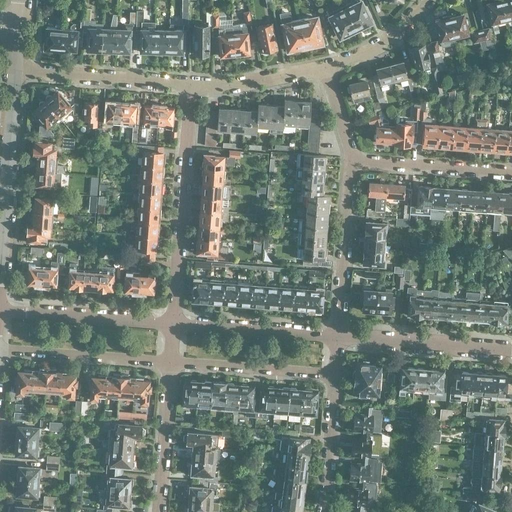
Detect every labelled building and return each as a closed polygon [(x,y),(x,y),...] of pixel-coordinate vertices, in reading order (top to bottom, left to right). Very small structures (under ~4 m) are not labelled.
[(350,0),(351,1),(343,5),(356,30),(364,26),(363,25),(364,24),(364,23),(370,20),(360,0),(350,0)] [(491,23),(492,23),(493,27),(497,26),(496,22),(505,20),(499,0),(493,0),(494,2),(487,4),(491,23)] [(511,0),(499,0),(505,20),(511,18),(511,0)] [(343,5),(329,12),(327,8),(320,11),(326,26),(333,23),(339,35),(345,32),(346,33),(347,32),(348,34),(356,30),(343,5)] [(88,28),(87,36),(87,50),(101,50),(102,28),(102,24),(95,24),(95,21),(91,20),(91,8),(84,8),(84,18),(83,20),(83,28),(88,28)] [(231,25),(232,27),(234,56),(243,55),(243,53),(249,52),(246,26),(246,24),(251,23),(248,11),(243,12),(245,22),(231,25)] [(297,50),(305,48),(300,21),(292,22),(290,11),(279,13),(282,24),(283,24),(288,50),(296,48),(297,50)] [(169,30),(168,52),(182,52),(183,29),(188,29),(188,12),(182,12),(182,22),(183,22),(183,26),(169,26),(169,30)] [(102,28),(101,50),(115,51),(116,29),(117,14),(113,14),(110,29),(102,28)] [(308,19),(300,21),(305,48),(314,46),(313,45),(322,43),(316,17),(311,18),(310,14),(307,15),(308,19)] [(455,14),(448,16),(454,39),(463,37),(463,35),(467,34),(462,14),(455,16),(455,14)] [(440,40),(445,39),(446,41),(454,39),(448,16),(442,17),(443,19),(435,21),(440,40)] [(62,27),(60,49),(63,52),(71,53),(71,49),(75,50),(76,47),(81,47),(81,45),(82,28),(83,28),(83,20),(84,18),(77,17),(77,24),(73,23),(71,25),(71,27),(62,27)] [(57,26),(50,26),(47,25),(46,40),(43,41),(42,50),(52,51),(54,49),(60,49),(62,27),(62,22),(57,22),(57,26)] [(116,29),(115,51),(129,52),(130,37),(132,37),(133,24),(124,23),(124,29),(116,29)] [(271,23),(257,26),(262,52),(263,53),(263,54),(264,54),(265,54),(266,54),(267,54),(268,53),(269,52),(269,50),(276,49),(271,23)] [(193,36),(193,42),(194,43),(194,53),(197,53),(200,55),(202,55),(205,53),(208,53),(208,26),(207,26),(206,25),(203,25),(202,26),(194,25),(194,35),(193,36)] [(232,27),(224,28),(218,29),(220,55),(227,55),(227,56),(234,56),(232,27)] [(482,29),(485,40),(487,48),(487,49),(493,47),(490,34),(494,33),(493,27),(482,29)] [(140,51),(154,51),(154,29),(141,29),(140,51)] [(154,29),(154,51),(168,52),(169,30),(154,29)] [(482,29),(477,31),(479,41),(485,40),(482,29)] [(471,32),(474,43),(479,42),(479,41),(477,31),(471,32)] [(431,42),(434,57),(440,56),(436,41),(431,42)] [(423,69),(424,69),(425,74),(430,72),(427,62),(428,62),(426,52),(425,52),(423,46),(417,47),(417,45),(411,46),(412,48),(410,49),(415,68),(422,66),(423,69)] [(403,61),(390,65),(394,83),(400,81),(401,86),(409,84),(412,97),(413,97),(414,99),(417,99),(412,77),(407,78),(406,78),(406,77),(407,77),(403,61)] [(374,87),(375,91),(378,101),(377,101),(378,105),(379,105),(385,103),(382,90),(388,89),(387,84),(394,83),(390,65),(375,68),(380,85),(374,87)] [(429,68),(436,96),(443,95),(436,66),(429,68)] [(359,81),(348,84),(353,103),(370,99),(365,80),(364,77),(358,78),(359,81)] [(46,100),(45,100),(59,117),(71,108),(66,101),(67,101),(61,94),(59,95),(56,91),(52,95),(49,95),(46,95),(45,98),(46,100)] [(296,100),(284,99),(282,126),(294,127),(296,100)] [(41,122),(42,121),(43,122),(39,125),(38,135),(52,136),(53,133),(47,127),(59,117),(45,100),(44,100),(42,100),(40,101),(39,103),(39,105),(34,109),(37,113),(35,114),(41,122)] [(296,100),(294,127),(308,128),(308,124),(309,118),(314,119),(315,108),(310,108),(310,101),(296,100)] [(112,120),(120,120),(121,101),(115,101),(115,102),(112,102),(112,103),(107,103),(105,123),(112,123),(112,120)] [(121,101),(120,120),(128,121),(127,124),(134,125),(136,105),(130,104),(131,104),(128,103),(128,102),(121,101)] [(377,101),(372,102),(375,115),(378,114),(381,113),(379,105),(378,105),(377,101)] [(421,101),(405,106),(405,107),(414,108),(413,119),(419,119),(421,102),(421,101)] [(85,102),(84,119),(88,120),(88,125),(96,126),(98,103),(85,102)] [(422,145),(437,146),(439,125),(431,124),(431,118),(426,118),(426,111),(425,111),(426,103),(421,102),(419,119),(422,120),(421,128),(425,128),(425,131),(423,131),(422,145)] [(150,123),(157,123),(158,104),(152,104),(152,105),(150,105),(150,106),(144,105),(143,125),(150,126),(150,123)] [(158,104),(157,123),(165,124),(165,127),(171,127),(173,107),(167,107),(167,106),(166,106),(166,105),(158,104)] [(258,104),(257,111),(256,126),(268,127),(270,105),(258,104)] [(283,106),(270,105),(268,127),(282,128),(282,126),(283,106)] [(212,111),(211,121),(217,122),(216,128),(216,129),(229,130),(231,108),(218,107),(218,111),(212,111)] [(231,108),(229,130),(242,131),(244,110),(231,108)] [(257,111),(244,110),(242,131),(255,132),(256,126),(257,111)] [(378,114),(375,115),(367,118),(369,124),(374,122),(376,126),(375,140),(386,141),(386,143),(395,144),(396,128),(388,128),(388,120),(385,118),(383,113),(378,114)] [(467,127),(465,148),(479,149),(481,119),(475,119),(474,128),(467,127)] [(481,119),(479,149),(493,150),(494,129),(487,129),(487,120),(481,119)] [(396,128),(395,144),(409,145),(409,140),(411,140),(413,121),(405,120),(405,123),(396,123),(396,128)] [(439,125),(437,146),(451,147),(453,126),(439,125)] [(453,126),(451,147),(465,148),(467,127),(453,126)] [(494,129),(493,150),(507,151),(508,130),(494,129)] [(62,148),(74,149),(74,138),(63,137),(62,148)] [(32,155),(35,155),(55,156),(56,156),(56,148),(53,148),(54,142),(48,142),(48,141),(34,140),(34,145),(32,145),(32,147),(31,148),(31,151),(32,153),(32,155)] [(136,144),(135,157),(142,157),(142,165),(163,166),(164,157),(162,157),(162,146),(136,144)] [(202,161),(201,168),(225,170),(226,163),(233,164),(234,158),(240,158),(240,151),(229,150),(229,157),(226,157),(226,156),(214,155),(214,154),(203,153),(203,160),(202,161)] [(303,153),(297,153),(296,166),(303,167),(324,168),(325,155),(317,154),(306,154),(303,153)] [(35,155),(35,163),(36,163),(36,170),(54,171),(55,156),(35,155)] [(132,174),(131,178),(160,180),(160,176),(163,176),(163,166),(142,165),(141,175),(132,174)] [(303,167),(302,180),(323,182),(324,168),(303,167)] [(225,170),(201,168),(201,175),(202,176),(203,176),(202,182),(229,184),(230,185),(230,179),(222,178),(225,178),(225,170)] [(33,176),(35,176),(35,185),(49,186),(48,191),(55,192),(55,193),(62,193),(62,186),(56,185),(56,179),(53,179),(54,171),(36,170),(36,171),(34,171),(33,176)] [(131,180),(137,181),(137,183),(141,183),(140,192),(161,194),(162,185),(160,185),(160,180),(131,178),(131,180)] [(323,182),(302,180),(301,193),(308,193),(322,194),(323,182)] [(202,182),(201,196),(228,198),(229,184),(202,182)] [(368,182),(367,195),(376,196),(375,210),(367,210),(366,216),(384,217),(385,211),(386,196),(387,184),(368,182)] [(387,184),(386,196),(403,198),(404,185),(387,184)] [(410,205),(409,225),(415,226),(415,214),(430,215),(430,205),(432,187),(418,186),(416,205),(410,205)] [(432,187),(430,205),(438,206),(438,208),(444,209),(446,188),(432,187)] [(446,188),(444,209),(450,209),(450,207),(458,208),(459,189),(446,188)] [(459,189),(458,208),(466,208),(466,210),(472,211),(474,190),(459,189)] [(474,190),(472,211),(478,211),(478,209),(486,210),(488,191),(474,190)] [(33,210),(33,211),(53,212),(53,205),(54,205),(55,193),(55,192),(48,191),(48,197),(34,196),(33,204),(32,204),(31,209),(33,210)] [(488,191),(486,210),(494,210),(492,230),(499,231),(499,224),(500,221),(500,213),(502,192),(488,191)] [(140,192),(139,206),(158,208),(158,203),(161,203),(161,194),(140,192)] [(511,192),(502,192),(500,213),(506,213),(507,211),(511,211),(511,192)] [(308,193),(307,206),(328,208),(329,195),(322,194),(308,193)] [(201,196),(200,210),(228,212),(228,206),(223,206),(223,199),(220,199),(220,198),(201,196)] [(396,224),(401,224),(409,225),(410,205),(404,204),(403,218),(396,218),(396,224)] [(139,206),(138,220),(157,222),(157,217),(160,217),(161,208),(158,208),(139,206)] [(307,206),(306,219),(327,221),(328,208),(307,206)] [(199,224),(218,226),(222,226),(222,220),(227,220),(228,212),(200,210),(199,224)] [(31,219),(30,225),(30,226),(52,227),(53,212),(33,211),(32,219),(31,219)] [(299,219),(298,231),(326,233),(327,221),(306,219),(299,219)] [(138,220),(128,220),(127,224),(138,225),(137,234),(158,236),(159,227),(157,226),(157,222),(138,220)] [(365,221),(364,235),(386,237),(386,228),(389,228),(389,223),(387,223),(365,221)] [(197,231),(196,238),(220,240),(220,232),(218,232),(218,226),(199,224),(199,230),(198,230),(197,231)] [(30,226),(30,225),(27,225),(27,227),(25,228),(25,232),(26,233),(26,235),(27,235),(26,241),(40,242),(40,241),(47,241),(47,237),(50,237),(50,228),(52,228),(52,227),(30,226)] [(297,245),(297,244),(325,247),(326,233),(298,231),(297,245)] [(158,245),(158,236),(137,234),(136,242),(129,241),(128,253),(141,255),(141,259),(154,260),(155,245),(158,245)] [(364,235),(363,249),(382,251),(382,252),(389,252),(390,246),(385,245),(386,237),(364,235)] [(220,240),(196,238),(195,245),(196,246),(196,253),(206,253),(207,252),(221,253),(221,260),(232,261),(232,254),(231,254),(231,248),(219,246),(220,240)] [(324,260),(325,247),(297,244),(297,245),(296,258),(303,258),(303,264),(318,265),(318,259),(324,260)] [(382,251),(363,249),(362,263),(384,265),(384,259),(382,259),(382,252),(382,251)] [(474,259),(472,259),(472,265),(482,266),(482,262),(483,256),(474,259)] [(42,268),(40,287),(47,287),(47,286),(49,286),(49,285),(55,285),(56,273),(62,273),(63,262),(57,262),(57,266),(49,266),(49,268),(42,268)] [(34,287),(40,287),(42,268),(35,267),(35,265),(27,264),(26,283),(32,284),(32,285),(34,285),(34,287)] [(73,288),(74,288),(73,289),(81,289),(83,271),(75,270),(76,267),(69,266),(67,286),(73,287),(73,288)] [(97,289),(98,289),(100,291),(103,292),(104,290),(106,290),(106,289),(112,290),(113,270),(106,269),(106,272),(98,272),(97,289)] [(83,271),(81,289),(97,291),(97,289),(98,272),(83,271)] [(131,294),(138,294),(140,275),(132,274),(132,271),(125,271),(124,291),(129,291),(129,292),(131,292),(131,294)] [(140,275),(138,294),(145,295),(145,293),(147,293),(147,292),(153,293),(154,273),(147,272),(147,275),(140,275)] [(397,272),(397,276),(396,276),(395,288),(402,288),(403,280),(404,273),(402,273),(397,272)] [(191,301),(207,302),(209,279),(193,277),(191,301)] [(209,279),(207,302),(207,301),(221,302),(223,280),(209,279)] [(223,280),(221,302),(235,303),(237,281),(223,280)] [(237,281),(235,303),(249,304),(251,282),(237,281)] [(251,282),(249,304),(263,305),(265,283),(251,282)] [(265,283),(263,305),(277,306),(279,284),(265,283)] [(279,284),(277,306),(291,307),(293,285),(279,284)] [(293,285),(291,307),(305,308),(307,286),(293,285)] [(307,286),(305,308),(305,309),(321,311),(323,287),(307,286)] [(479,292),(477,321),(492,322),(493,301),(481,300),(482,292),(485,292),(485,286),(480,286),(479,292)] [(407,287),(407,297),(409,297),(408,315),(422,316),(424,290),(416,290),(416,288),(407,287)] [(362,310),(376,311),(378,291),(369,291),(370,288),(363,288),(363,296),(360,296),(359,305),(362,305),(362,310)] [(431,291),(424,290),(422,316),(436,317),(438,291),(438,290),(432,289),(431,291)] [(378,291),(376,311),(390,313),(390,307),(393,307),(394,298),(391,298),(392,290),(386,290),(385,292),(378,291)] [(438,291),(436,317),(450,318),(451,297),(451,292),(438,291)] [(465,299),(463,319),(477,321),(479,292),(466,291),(465,299)] [(451,297),(450,318),(463,319),(465,299),(451,297)] [(493,301),(492,322),(505,323),(506,313),(509,314),(511,312),(511,308),(509,301),(507,302),(493,301)] [(353,371),(352,378),(378,380),(378,372),(379,372),(380,365),(368,364),(368,362),(364,362),(364,364),(356,363),(356,369),(354,369),(353,371)] [(32,370),(31,390),(45,391),(46,368),(39,367),(39,370),(32,370)] [(399,390),(399,394),(405,395),(406,390),(413,391),(415,368),(401,367),(399,390)] [(46,368),(45,391),(59,392),(60,371),(54,371),(55,368),(46,368)] [(415,368),(413,391),(427,392),(429,369),(415,368)] [(31,394),(31,390),(32,370),(24,369),(24,371),(17,371),(17,375),(15,374),(15,381),(17,381),(16,393),(31,394)] [(429,369),(427,392),(429,392),(428,396),(444,398),(446,377),(443,377),(443,370),(429,369)] [(60,371),(59,392),(59,394),(66,395),(66,397),(73,397),(74,385),(76,385),(77,379),(75,379),(75,375),(69,375),(69,372),(60,371)] [(454,394),(468,395),(470,372),(456,371),(454,394)] [(470,372),(468,395),(482,396),(484,373),(482,373),(481,371),(476,371),(476,372),(470,372)] [(484,373),(482,396),(490,397),(490,399),(496,400),(496,397),(498,374),(492,374),(491,372),(486,372),(485,373),(484,373)] [(106,375),(105,395),(111,395),(111,398),(119,398),(119,396),(120,374),(113,373),(113,375),(106,375)] [(105,395),(106,375),(98,374),(98,377),(92,376),(91,380),(89,380),(89,386),(91,386),(90,398),(97,399),(97,396),(105,397),(105,395)] [(120,374),(119,396),(132,397),(134,377),(128,376),(128,374),(120,374)] [(498,374),(496,397),(510,398),(511,375),(498,374)] [(134,377),(132,397),(132,399),(140,400),(140,402),(147,403),(148,390),(150,391),(151,385),(148,384),(149,380),(143,380),(143,377),(134,377)] [(378,380),(352,378),(352,384),(353,387),(354,387),(354,393),(362,394),(361,395),(365,395),(366,394),(378,395),(378,388),(377,388),(378,380)] [(182,405),(196,406),(198,382),(197,382),(196,380),(192,379),(191,381),(184,381),(182,405)] [(198,382),(196,406),(210,407),(212,381),(205,380),(204,382),(198,382)] [(212,381),(210,407),(211,407),(210,415),(215,416),(215,408),(223,408),(226,382),(212,381)] [(237,410),(239,385),(234,384),(233,383),(226,382),(223,408),(233,409),(233,413),(234,414),(233,421),(237,421),(238,410),(237,410)] [(255,416),(257,396),(253,396),(254,386),(247,385),(246,384),(242,383),(240,385),(239,385),(237,410),(238,410),(246,410),(246,415),(255,416)] [(257,396),(255,416),(265,417),(266,412),(274,413),(275,388),(274,388),(273,386),(269,386),(268,387),(262,387),(261,396),(257,396)] [(275,388),(274,413),(288,414),(290,387),(283,387),(281,388),(275,388)] [(290,387),(288,414),(296,414),(296,419),(297,419),(296,426),(300,427),(301,415),(303,390),(297,390),(295,388),(290,387)] [(303,390),(301,415),(315,416),(316,391),(310,391),(309,389),(306,389),(304,390),(303,390)] [(352,429),(361,430),(371,431),(371,430),(372,431),(372,425),(375,426),(376,419),(372,419),(373,414),(371,414),(372,406),(364,405),(363,414),(354,413),(352,429)] [(475,417),(475,419),(481,422),(481,423),(483,423),(483,424),(485,424),(485,432),(503,433),(504,420),(496,419),(497,413),(495,413),(481,412),(476,412),(476,417),(475,417)] [(49,430),(62,431),(62,422),(49,421),(49,430)] [(111,428),(110,437),(134,439),(134,436),(142,437),(142,435),(144,434),(145,429),(143,427),(143,425),(116,422),(115,429),(111,428)] [(16,434),(16,440),(36,441),(37,434),(39,434),(40,428),(18,426),(18,433),(16,434)] [(290,431),(273,429),(272,438),(283,439),(282,440),(284,442),(287,442),(286,450),(308,452),(309,442),(308,442),(309,439),(289,436),(290,431)] [(350,454),(359,455),(369,455),(370,455),(371,450),(373,451),(374,445),(375,445),(375,440),(376,440),(377,440),(378,439),(378,438),(378,437),(378,436),(378,435),(376,434),(371,434),(371,431),(361,430),(360,438),(352,438),(350,454)] [(194,444),(193,446),(217,448),(218,440),(218,434),(213,434),(186,432),(185,443),(194,444)] [(481,446),(483,446),(502,448),(503,433),(485,432),(484,440),(481,440),(481,446)] [(420,434),(413,438),(417,444),(424,440),(420,434)] [(134,439),(110,437),(109,444),(112,444),(111,450),(133,452),(134,439)] [(36,441),(16,440),(15,446),(17,447),(16,454),(38,455),(38,449),(36,449),(36,441)] [(193,446),(192,460),(214,462),(215,454),(217,454),(217,448),(193,446)] [(480,455),(480,460),(501,462),(502,448),(483,446),(483,455),(480,455)] [(281,449),(280,463),(306,466),(308,452),(286,450),(281,449)] [(123,471),(123,466),(134,467),(135,461),(132,460),(133,452),(111,450),(110,465),(108,464),(107,470),(123,471)] [(47,455),(46,462),(59,463),(60,456),(47,455)] [(348,478),(357,479),(367,480),(372,481),(374,458),(369,457),(369,455),(359,455),(359,463),(350,462),(348,478)] [(214,462),(192,460),(192,468),(189,467),(188,474),(200,475),(202,476),(202,481),(217,482),(218,470),(213,469),(214,462)] [(501,462),(480,460),(479,466),(482,466),(481,474),(500,475),(501,462)] [(279,464),(277,477),(305,480),(306,466),(280,463),(279,464)] [(17,474),(16,480),(38,482),(38,474),(41,474),(41,468),(19,466),(19,472),(17,474)] [(255,467),(246,466),(245,474),(254,475),(255,467)] [(133,478),(122,477),(123,471),(107,470),(106,476),(109,476),(108,490),(129,492),(130,484),(133,484),(133,478)] [(500,475),(481,474),(481,482),(478,482),(478,488),(499,489),(500,475)] [(277,477),(275,491),(303,494),(305,480),(277,477)] [(346,503),(355,504),(365,505),(366,505),(366,500),(370,501),(371,495),(367,494),(367,489),(366,489),(367,480),(357,479),(356,488),(348,487),(346,503)] [(38,482),(16,480),(16,486),(18,488),(17,494),(39,496),(40,490),(37,489),(38,482)] [(190,492),(189,500),(211,502),(211,493),(216,494),(217,482),(202,481),(201,486),(199,486),(199,487),(188,486),(187,492),(190,492)] [(99,509),(119,511),(119,506),(131,507),(132,500),(129,500),(129,492),(108,490),(106,504),(100,504),(99,509)] [(254,491),(244,490),(243,499),(252,500),(254,491)] [(275,491),(274,499),(281,499),(280,506),(301,508),(303,494),(275,491)] [(464,493),(463,499),(476,501),(476,494),(472,493),(464,493)] [(211,502),(189,500),(189,508),(186,507),(185,511),(214,511),(214,510),(210,509),(211,502)] [(43,502),(43,510),(55,511),(56,503),(43,502)] [(470,509),(468,511),(492,511),(493,510),(475,502),(471,510),(470,509)]
